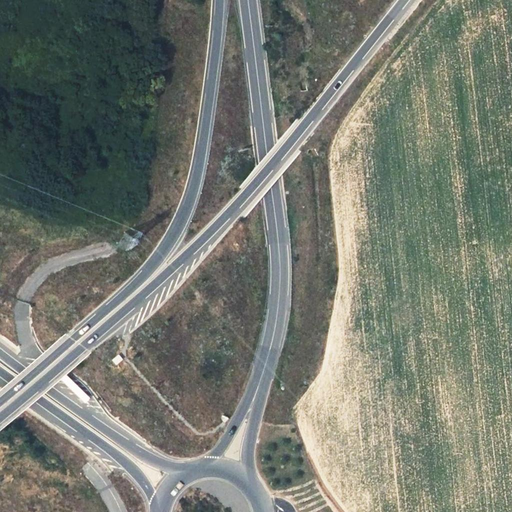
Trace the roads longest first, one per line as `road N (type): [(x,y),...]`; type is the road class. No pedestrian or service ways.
road 1 (motorway): [(0,414),(237,202),(407,0)]
road 2 (primary): [(219,0),(197,177),(174,233),(130,286),(0,402)]
road 3 (primary): [(261,377),(280,269),(245,0)]
road 4 (motorway): [(184,474),(122,442),(0,347)]
road 5 (motorway): [(0,377),(124,465),(161,502)]
